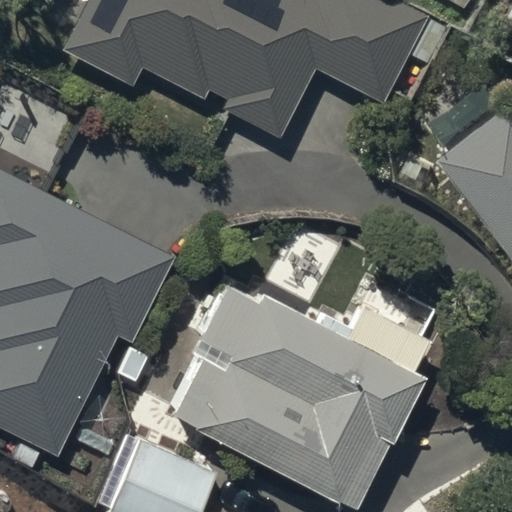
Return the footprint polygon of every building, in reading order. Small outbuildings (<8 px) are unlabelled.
[(410,11),(388,0),(81,0),(60,41),(125,75),(139,48),(193,75),(200,62),(237,81),(228,99),(270,120),(306,51),(372,84),(410,11)] [(511,94),(509,91),(440,146),(511,235),(511,94)] [(151,250),(0,172),(0,412),(41,433),(105,310),(117,316),(151,250)] [(314,315),(260,287),(256,295),(222,278),(197,328),(206,333),(170,402),(350,494),(416,365),(405,360),(419,331),(360,301),(350,320),(319,304),(314,315)] [(209,457),(134,425),(117,463),(198,498),(212,465),(207,463),(209,457)]
